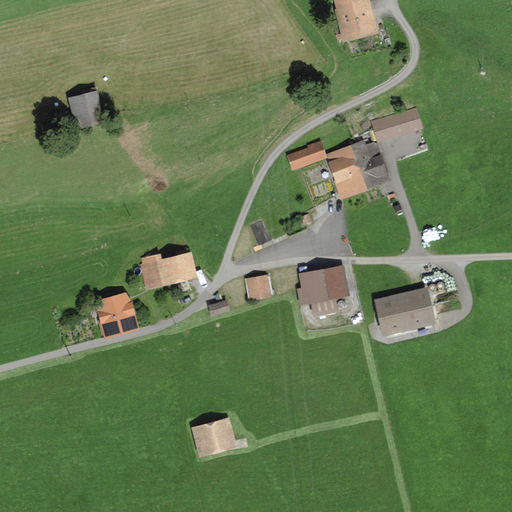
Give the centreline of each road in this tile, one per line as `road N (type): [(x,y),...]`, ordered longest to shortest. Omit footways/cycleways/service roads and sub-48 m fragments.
road 1 (unclassified): [(0,370),(152,330),(186,314),(223,279),(294,258),(511,255)]
road 2 (track): [(399,0),(423,40),(417,70),(294,139),(262,177)]
